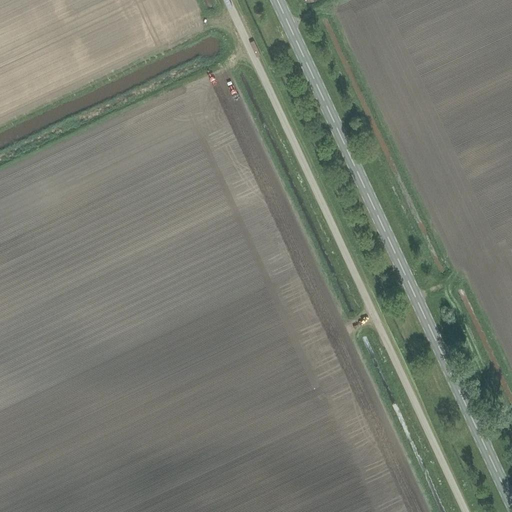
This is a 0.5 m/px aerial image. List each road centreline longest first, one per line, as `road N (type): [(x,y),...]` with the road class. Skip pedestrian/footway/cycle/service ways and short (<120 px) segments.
road 1 (unclassified): [(469,511),(229,0)]
road 2 (primary): [(509,511),(272,0)]
